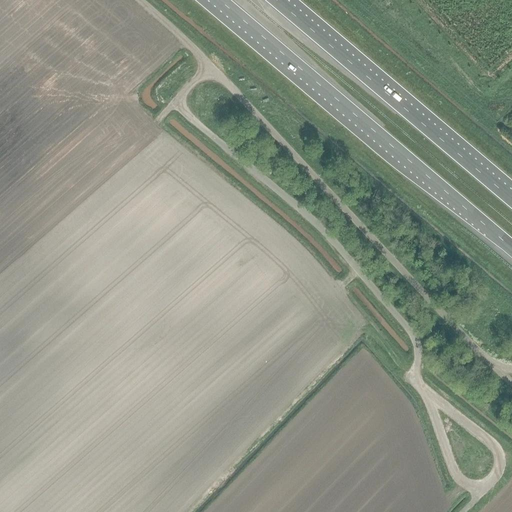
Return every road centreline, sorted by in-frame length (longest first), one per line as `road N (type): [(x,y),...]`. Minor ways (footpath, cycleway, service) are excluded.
road 1 (unclassified): [(429,401),(415,381),(416,347),(322,231),(180,110),(179,98),(208,66)]
road 2 (unclassified): [(494,369),(208,66)]
road 3 (motorway): [(217,0),(511,248)]
road 4 (motorway): [(511,199),(275,0)]
road 5 (unclassified): [(479,494),(498,456),(429,401)]
